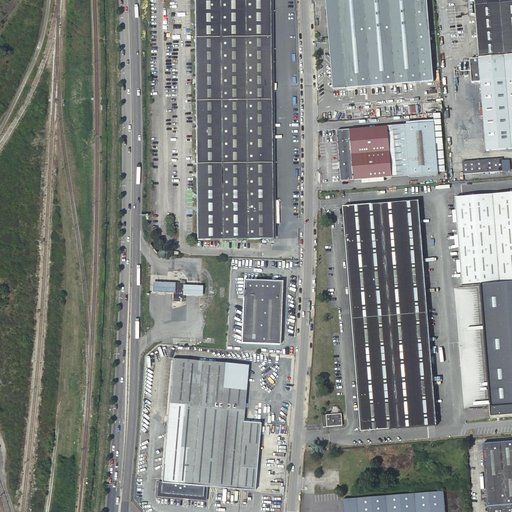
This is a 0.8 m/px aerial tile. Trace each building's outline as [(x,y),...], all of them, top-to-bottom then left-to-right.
[(193,0),(197,243),(272,242),(268,0),(193,0)] [(326,0),(330,39),(430,31),(427,0),(326,0)] [(477,30),(479,60),(511,57),(511,0),(474,0),(475,5),(475,6),(477,30)] [(470,31),(477,30),(475,6),(468,7),(470,31)] [(330,39),(334,89),(434,81),(430,31),(330,39)] [(481,83),(487,155),(511,152),(511,57),(479,60),(470,61),(472,84),(481,83)] [(434,123),(403,126),(407,175),(438,172),(434,123)] [(407,175),(403,126),(388,127),(392,176),(407,175)] [(341,181),(392,176),(388,127),(337,132),(341,181)] [(462,162),(463,175),(503,171),(502,160),(502,159),(462,162)] [(511,417),(511,192),(455,197),(473,420),(511,417)] [(437,424),(418,201),(343,207),(361,430),(437,424)] [(280,345),(282,281),(244,280),(242,343),(280,345)] [(179,283),(174,283),(174,293),(173,298),(184,298),(184,293),(184,283),(184,281),(179,281),(179,283)] [(161,292),(174,293),(174,283),(162,282),(152,282),(152,292),(161,292)] [(184,283),(184,293),(192,293),(202,293),(202,283),(193,283),(184,283)] [(243,422),(248,364),(172,357),(162,484),(158,483),(157,496),(205,500),(207,487),(254,491),(260,424),(243,422)] [(342,425),(341,413),(322,415),(323,427),(328,427),(342,425)] [(511,503),(511,439),(484,442),(487,483),(500,482),(502,504),(511,503)] [(489,505),(502,504),(500,482),(487,483),(489,505)] [(445,511),(444,491),(343,500),(343,511),(445,511)] [(511,511),(511,503),(502,504),(489,505),(489,511),(511,511)]
